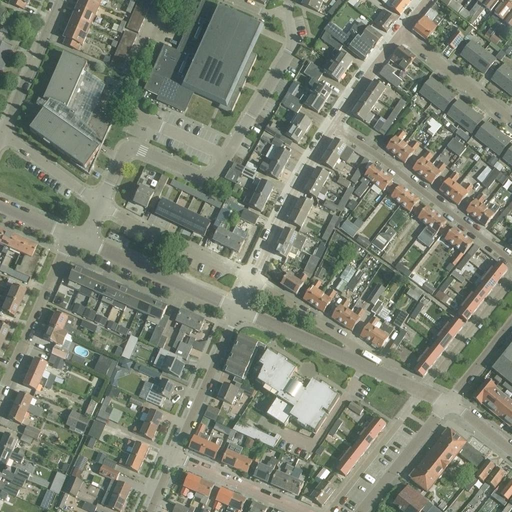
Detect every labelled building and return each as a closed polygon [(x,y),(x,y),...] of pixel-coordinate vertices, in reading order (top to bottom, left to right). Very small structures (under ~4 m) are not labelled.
[(11,0),(10,5),(24,11),(26,5),(28,6),(30,0),(11,0)] [(95,17),(98,9),(99,7),(84,0),(81,0),(78,9),(95,17)] [(314,0),(304,0),(302,6),(318,13),(322,3),(314,0)] [(350,0),(348,4),(353,8),(359,0),(350,0)] [(400,16),(410,3),(405,0),(382,0),(381,1),(382,2),(392,10),(400,16)] [(463,8),(463,9),(468,2),(465,0),(463,0),(459,6),(456,4),(459,0),(453,0),(453,1),(452,1),(448,7),(458,15),(463,8)] [(477,0),(479,1),(469,14),(463,9),(458,15),(467,23),(470,20),(471,21),(487,0),(477,0)] [(501,0),(487,0),(471,21),(469,23),(468,25),(471,28),(486,9),(491,13),(495,7),(501,0)] [(329,6),(333,8),(337,11),(342,4),(338,1),(336,4),(333,1),(329,6)] [(148,13),(150,7),(138,2),(136,8),(148,13)] [(511,7),(505,2),(498,10),(495,14),(491,19),(496,23),(485,36),(490,40),(490,41),(493,36),(499,29),(499,30),(511,12),(511,7)] [(179,54),(176,52),(164,47),(150,77),(152,78),(147,90),(161,97),(159,101),(184,112),(193,91),(221,104),(219,110),(231,115),(257,57),(249,54),(261,28),(205,3),(202,10),(199,8),(179,54)] [(145,18),(148,13),(136,8),(133,13),(145,18)] [(328,14),(332,17),(337,11),(333,8),(328,14)] [(91,26),(95,17),(78,9),(73,19),(91,26)] [(430,10),(414,30),(415,33),(426,42),(438,27),(433,23),(438,16),(430,10)] [(396,21),(388,15),(383,11),(373,24),(379,28),(387,34),(396,21)] [(502,32),(503,31),(507,26),(511,30),(511,12),(499,30),(502,32)] [(143,24),(145,18),(133,13),(131,19),(143,24)] [(87,36),(89,31),(91,26),(73,19),(69,28),(87,36)] [(140,29),(143,24),(131,19),(129,24),(140,29)] [(118,31),(122,32),(126,24),(122,22),(118,31)] [(364,62),(382,39),(369,28),(366,32),(356,25),(347,37),(330,23),(324,31),(364,62)] [(138,35),(140,29),(129,24),(126,30),(138,35)] [(82,47),(87,36),(69,28),(64,39),(66,40),(64,46),(78,52),(80,46),(82,47)] [(458,31),(446,45),(454,51),(466,37),(467,36),(472,31),(469,28),(465,33),(459,29),(458,31)] [(134,43),(137,38),(125,33),(123,38),(134,43)] [(331,63),(345,73),(353,63),(345,57),(338,53),(342,48),(329,39),(330,37),(326,33),(321,41),(324,43),(338,53),(331,63)] [(500,42),(493,36),(490,41),(489,42),(499,50),(502,46),(499,43),(500,42)] [(132,49),(134,43),(123,38),(120,44),(132,49)] [(467,48),(461,56),(472,66),(485,51),(480,47),(473,41),(467,48)] [(10,49),(0,44),(0,72),(1,71),(0,70),(0,68),(2,64),(3,65),(10,49)] [(130,54),(132,49),(120,44),(118,49),(130,54)] [(501,51),(506,55),(511,50),(505,46),(501,51)] [(405,72),(409,67),(415,59),(401,48),(390,61),(398,67),(405,72)] [(127,60),(130,54),(118,49),(116,55),(127,60)] [(485,51),(472,66),(484,75),(491,67),(497,60),(485,51)] [(496,59),(501,63),(506,56),(501,52),(496,59)] [(89,176),(94,165),(113,122),(112,122),(112,123),(95,111),(105,87),(84,72),(87,65),(64,55),(44,101),(39,99),(36,105),(45,111),(30,131),(86,171),(84,173),(89,176)] [(125,65),(127,60),(116,55),(113,60),(125,65)] [(122,71),(125,65),(113,60),(111,66),(122,71)] [(338,83),(345,73),(331,63),(324,72),(330,77),(338,83)] [(307,69),(320,78),(324,72),(310,64),(307,69)] [(503,90),(511,79),(511,72),(504,65),(498,73),(492,81),(503,90)] [(388,82),(397,89),(402,83),(392,76),(395,72),(387,66),(379,76),(388,82)] [(313,89),(310,93),(325,103),(332,93),(323,88),(316,83),(320,78),(307,69),(303,75),(313,81),(309,87),(313,89)] [(511,97),(511,79),(503,90),(511,97)] [(433,102),(443,89),(431,80),(425,88),(421,93),(433,102)] [(378,101),(386,90),(375,82),(367,94),(378,101)] [(445,111),(448,106),(455,98),(443,89),(433,102),(445,111)] [(318,114),(325,103),(310,93),(306,99),(303,97),(299,102),(289,96),(286,101),(299,110),(303,104),(318,114)] [(371,112),(378,101),(367,94),(360,104),(371,112)] [(394,112),(398,115),(407,103),(402,100),(394,112)] [(282,106),(296,115),(299,110),(286,101),(282,106)] [(460,124),(471,111),(459,102),(452,110),(449,115),(460,124)] [(352,115),(363,123),(369,114),(371,112),(360,104),(352,115)] [(472,134),(476,128),(482,120),(471,111),(460,124),(472,134)] [(398,115),(394,112),(388,121),(387,123),(391,126),(398,115)] [(296,115),(290,125),(305,135),(312,124),(303,119),(296,115)] [(383,136),(389,128),(391,126),(387,123),(388,121),(382,117),(373,130),(383,136)] [(443,120),(440,124),(452,133),(455,130),(443,120)] [(436,123),(427,134),(432,138),(441,127),(436,123)] [(477,137),(488,146),(498,133),(487,124),(480,132),(477,137)] [(290,125),(283,135),(290,140),(298,145),(305,135),(290,125)] [(279,141),(283,135),(270,127),(266,132),(279,141)] [(395,157),(406,144),(401,141),(406,134),(402,130),(392,142),(386,150),(395,157)] [(488,146),(500,156),(510,142),(498,133),(488,146)] [(264,134),(260,140),(271,146),(271,145),(274,140),(264,134)] [(274,140),(271,145),(272,146),(280,150),(283,144),(274,140)] [(459,158),(466,150),(458,143),(454,140),(453,140),(447,148),(459,158)] [(341,156),(347,148),(335,141),(328,152),(340,159),(341,156)] [(406,144),(395,157),(405,165),(420,145),(415,142),(410,148),(406,144)] [(272,162),(284,169),(291,156),(282,151),(279,150),(279,151),(273,147),(266,159),(272,162)] [(428,151),(413,171),(422,178),(432,166),(428,162),(433,155),(428,151)] [(332,170),(340,159),(328,152),(321,163),(330,169),(332,170)] [(493,157),(488,163),(493,167),(498,161),(493,157)] [(365,159),(359,168),(351,180),(357,184),(365,169),(369,162),(365,159)] [(245,169),(255,174),(257,168),(252,166),(254,161),(250,160),(245,169)] [(266,175),(269,176),(277,181),(284,169),(272,162),(269,169),(263,165),(260,171),(267,174),(266,175)] [(369,162),(365,169),(368,172),(374,166),(369,162)] [(437,170),(432,166),(422,178),(431,186),(438,178),(447,167),(442,163),(437,170)] [(494,168),(493,168),(499,173),(503,168),(497,163),(494,168)] [(255,195),(267,201),(274,188),(262,182),(262,183),(255,179),(257,175),(255,174),(245,169),(234,164),(231,170),(254,182),(252,185),(259,189),(255,195)] [(366,187),(371,181),(374,184),(383,173),(374,166),(368,172),(368,173),(360,183),(362,185),(354,195),(360,199),(368,189),(366,187)] [(481,184),(492,172),(487,168),(476,180),(481,184)] [(326,175),(317,170),(311,181),(323,188),(329,176),(326,175)] [(488,190),(500,175),(494,170),(482,186),(488,190)] [(393,181),(383,173),(374,184),(384,192),(386,190),(389,193),(394,187),(390,184),(393,181)] [(455,173),(445,184),(439,192),(449,199),(459,187),(454,184),(460,177),(455,173)] [(162,176),(158,185),(154,194),(142,188),(134,204),(147,210),(147,208),(153,211),(168,179),(162,176)] [(343,199),(348,202),(355,189),(350,186),(351,184),(341,178),(338,184),(348,189),(343,199)] [(182,192),(185,187),(172,181),(170,186),(182,192)] [(304,193),(313,198),(317,200),(320,194),(325,196),(328,191),(323,188),(311,181),(304,193)] [(458,207),(464,199),(473,188),(469,184),(463,191),(459,187),(449,199),(458,207)] [(242,188),(236,185),(232,193),(238,196),(242,188)] [(394,187),(389,193),(393,196),(391,198),(401,206),(410,194),(400,186),(398,190),(394,187)] [(185,187),(182,192),(194,198),(196,193),(185,187)] [(37,207),(42,196),(36,193),(31,205),(37,207)] [(196,193),(194,198),(206,203),(208,198),(196,193)] [(410,194),(401,206),(410,214),(412,211),(415,214),(421,207),(417,205),(419,202),(410,194)] [(472,205),(466,213),(475,220),(485,208),(480,205),(486,198),(481,194),(472,205)] [(261,213),(267,201),(255,195),(252,201),(246,198),(243,204),(249,207),(249,208),(261,213)] [(64,198),(58,206),(69,213),(74,205),(64,198)] [(221,212),(227,201),(226,201),(224,206),(208,198),(206,203),(217,209),(212,219),(217,221),(221,212)] [(229,199),(228,202),(239,208),(241,205),(229,199)] [(338,217),(341,212),(342,213),(348,202),(343,199),(338,208),(327,202),(324,206),(335,213),(336,210),(337,211),(335,216),(338,217)] [(313,206),(310,204),(301,200),(295,212),(307,218),(313,206)] [(244,210),(228,202),(227,201),(217,221),(223,224),(224,224),(231,209),(242,214),(244,210)] [(352,207),(357,212),(364,206),(359,201),(352,207)] [(157,214),(169,220),(174,208),(163,202),(161,205),(157,214)] [(475,220),(485,228),(491,220),(500,209),(495,205),(489,212),(485,208),(475,220)] [(421,207),(415,214),(420,217),(418,219),(428,227),(437,215),(427,208),(425,211),(421,207)] [(169,220),(180,226),(186,214),(174,208),(169,220)] [(502,215),(507,218),(511,212),(507,208),(502,215)] [(259,217),(250,213),(244,210),(242,214),(240,219),(254,226),(259,217)] [(302,230),(307,218),(295,212),(289,224),(302,230)] [(186,214),(180,226),(192,231),(198,219),(186,214)] [(442,235),(447,229),(444,226),(446,223),(437,215),(428,227),(437,235),(439,232),(442,235)] [(507,218),(502,215),(497,221),(502,225),(507,218)] [(333,231),(335,227),(339,218),(334,216),(328,229),(333,231)] [(340,216),(339,218),(335,227),(339,231),(347,221),(340,216)] [(204,237),(208,228),(210,225),(198,219),(192,231),(204,237)] [(341,230),(352,240),(360,230),(364,225),(358,220),(354,225),(353,227),(347,222),(341,230)] [(232,236),(225,233),(228,227),(224,224),(223,224),(220,231),(218,230),(213,242),(226,248),(232,236)] [(333,231),(328,229),(322,240),(327,242),(333,231)] [(379,235),(372,245),(382,253),(389,244),(392,246),(395,242),(392,240),(396,235),(389,229),(385,235),(379,235)] [(445,241),(454,248),(463,236),(454,229),(451,232),(447,229),(442,235),(447,238),(445,241)] [(285,230),(280,242),(299,251),(299,252),(301,252),(306,240),(285,230)] [(0,246),(4,248),(1,254),(6,256),(8,250),(9,250),(14,237),(3,232),(0,238),(0,246)] [(238,239),(232,236),(226,248),(239,254),(247,236),(241,233),(238,239)] [(454,267),(458,262),(467,252),(473,244),(463,236),(454,248),(459,253),(450,264),(454,267)] [(19,255),(25,242),(14,237),(9,250),(19,255)] [(356,242),(366,249),(370,244),(360,237),(356,242)] [(28,285),(39,259),(43,250),(25,242),(19,255),(25,257),(20,269),(17,267),(14,272),(12,271),(10,277),(28,285)] [(274,254),(286,260),(289,254),(296,257),(299,252),(299,251),(280,242),(274,254)] [(467,255),(468,256),(463,262),(466,265),(471,259),(472,259),(480,249),(475,245),(467,255)] [(320,261),(325,249),(320,246),(314,258),(320,261)] [(305,272),(310,275),(313,276),(320,261),(314,258),(310,268),(298,263),(296,269),(305,272)] [(466,265),(463,262),(458,268),(461,271),(466,265)] [(487,276),(497,284),(507,271),(499,264),(494,270),(492,269),(487,276)] [(398,265),(395,269),(403,275),(406,270),(398,265)] [(1,266),(0,269),(0,272),(10,277),(12,271),(1,266)] [(67,287),(79,293),(89,270),(84,268),(82,271),(76,268),(67,287)] [(319,268),(315,277),(321,280),(325,271),(319,268)] [(90,298),(93,292),(99,278),(92,276),(94,272),(89,270),(79,293),(90,298)] [(406,270),(403,275),(408,279),(412,274),(407,270),(406,270)] [(451,276),(468,291),(472,286),(454,271),(451,276)] [(288,276),(281,286),(296,296),(302,288),(303,286),(303,285),(308,278),(310,275),(305,272),(298,282),(288,276)] [(349,286),(346,288),(353,293),(365,276),(358,272),(349,286)] [(421,288),(425,283),(415,276),(411,281),(421,288)] [(483,284),(478,290),(487,297),(497,284),(487,276),(482,282),(483,284)] [(93,292),(104,297),(111,280),(106,278),(105,281),(99,278),(93,292)] [(445,285),(449,288),(454,281),(450,278),(445,285)] [(14,283),(8,280),(5,288),(11,290),(6,300),(19,305),(25,292),(13,287),(14,283)] [(104,297),(115,302),(121,288),(115,286),(116,282),(111,280),(104,297)] [(316,281),(303,300),(313,307),(321,294),(317,291),(322,284),(316,281)] [(346,288),(349,286),(342,281),(335,290),(342,295),(346,288)] [(374,307),(385,290),(384,290),(386,287),(381,283),(379,286),(378,285),(367,302),(374,307)] [(426,283),(422,289),(431,296),(436,291),(426,283)] [(438,301),(444,294),(449,288),(445,285),(434,298),(438,301)] [(124,312),(126,307),(134,290),(129,288),(127,291),(121,288),(115,302),(113,308),(124,312)] [(126,307),(138,312),(144,298),(137,295),(139,292),(134,290),(126,307)] [(327,298),(321,294),(313,307),(323,314),(336,294),(331,290),(327,298)] [(466,302),(477,310),(487,297),(478,290),(474,296),(472,295),(466,302)] [(146,322),(156,300),(151,298),(150,301),(144,298),(138,312),(149,317),(146,322)] [(332,319),(341,325),(350,312),(346,310),(350,303),(345,299),(332,319)] [(19,305),(6,300),(2,310),(0,309),(0,316),(1,313),(13,319),(19,305)] [(156,300),(146,322),(157,327),(154,333),(162,337),(170,319),(163,316),(167,308),(160,305),(161,302),(156,300)] [(375,316),(383,304),(378,301),(371,313),(375,316)] [(458,316),(467,323),(477,310),(466,302),(461,308),(463,310),(458,316)] [(420,304),(415,311),(420,314),(425,307),(420,304)] [(76,305),(72,313),(82,317),(85,309),(76,305)] [(390,313),(383,308),(378,317),(384,321),(390,313)] [(87,309),(83,318),(93,322),(96,314),(87,309)] [(341,325),(352,332),(365,312),(359,309),(355,316),(350,312),(341,325)] [(185,334),(185,335),(194,316),(182,311),(176,324),(183,327),(173,349),(178,351),(178,350),(181,344),(185,336),(184,335),(185,334)] [(416,321),(420,314),(415,311),(411,318),(416,321)] [(400,329),(408,316),(402,312),(393,325),(400,329)] [(82,334),(76,331),(71,328),(74,322),(56,314),(50,327),(68,335),(80,340),(82,334)] [(98,316),(95,323),(104,327),(107,320),(98,316)] [(194,316),(185,335),(190,336),(192,331),(199,334),(204,321),(194,316)] [(140,330),(143,319),(138,317),(135,329),(140,330)] [(379,321),(373,318),(360,338),(370,344),(382,327),(377,324),(379,321)] [(453,340),(463,327),(455,320),(450,326),(448,325),(442,332),(453,340)] [(98,336),(101,330),(85,322),(82,328),(98,336)] [(110,322),(106,328),(115,332),(118,326),(110,322)] [(382,327),(370,344),(380,351),(393,331),(383,325),(382,327)] [(0,342),(2,343),(8,330),(0,326),(0,342)] [(118,326),(115,332),(126,337),(129,331),(118,326)] [(68,335),(50,327),(44,340),(62,348),(68,335)] [(398,338),(402,342),(407,334),(403,331),(398,338)] [(443,353),(453,340),(442,332),(437,339),(439,340),(434,346),(443,353)] [(126,358),(134,361),(144,340),(136,336),(126,358)] [(218,400),(227,404),(232,406),(235,398),(240,400),(243,394),(253,399),(256,392),(241,386),(244,384),(245,381),(242,381),(256,349),(264,353),(266,348),(263,346),(258,344),(240,336),(237,344),(238,345),(236,349),(235,348),(231,356),(233,357),(231,361),(229,360),(226,368),(228,369),(225,374),(235,378),(233,382),(236,384),(234,389),(224,385),(218,400)] [(161,350),(162,351),(167,339),(161,337),(156,348),(161,350)] [(196,340),(191,338),(187,347),(181,344),(178,350),(189,355),(192,349),(195,343),(196,340)] [(391,358),(398,348),(402,342),(398,338),(387,355),(391,358)] [(511,344),(492,370),(500,376),(511,386),(511,344)] [(149,345),(147,349),(159,355),(153,368),(179,379),(184,367),(175,363),(177,357),(187,361),(189,355),(178,350),(178,351),(175,356),(162,351),(161,350),(156,348),(149,345)] [(422,358),(433,366),(443,353),(434,346),(430,352),(428,351),(422,358)] [(74,356),(56,348),(52,355),(71,363),(74,356)] [(118,348),(114,356),(119,359),(123,350),(118,348)] [(329,415),(339,399),(331,393),(331,392),(323,387),(322,388),(313,382),(311,386),(310,385),(309,387),(295,378),(296,376),(295,375),(297,372),(287,365),(288,364),(279,358),(278,359),(268,353),(259,367),(265,371),(257,383),(265,389),(268,385),(282,394),(267,416),(285,428),(291,419),(316,435),(326,419),(321,415),(323,412),(329,415)] [(66,362),(52,356),(49,363),(54,365),(53,368),(62,372),(66,362)] [(101,356),(94,373),(105,378),(106,377),(109,378),(115,364),(112,362),(113,361),(101,356)] [(419,366),(414,372),(423,379),(433,366),(422,358),(417,364),(419,366)] [(35,360),(29,373),(42,379),(48,365),(35,360)] [(159,381),(161,376),(141,367),(140,368),(138,372),(138,373),(159,381)] [(23,386),(33,390),(36,392),(39,386),(50,391),(53,384),(47,381),(42,379),(29,373),(23,386)] [(50,375),(49,378),(47,381),(53,384),(54,382),(56,378),(50,375)] [(485,380),(471,398),(480,405),(493,388),(494,388),(485,380)] [(169,401),(175,387),(163,382),(160,389),(153,386),(146,402),(162,408),(166,399),(169,401)] [(493,388),(480,405),(489,411),(502,395),(493,388)] [(33,399),(29,398),(20,394),(14,407),(27,413),(26,414),(38,419),(40,412),(29,407),(33,399)] [(108,395),(107,398),(106,398),(103,405),(108,408),(113,397),(108,395)] [(502,395),(489,411),(498,418),(511,402),(502,395)] [(143,402),(132,397),(129,403),(141,408),(143,402)] [(92,400),(84,417),(90,420),(98,403),(92,400)] [(511,403),(511,402),(498,418),(506,425),(511,418),(511,403)] [(360,416),(363,411),(352,403),(348,409),(360,416)] [(106,425),(108,420),(118,425),(122,414),(108,408),(103,405),(96,421),(106,425)] [(9,420),(18,424),(21,426),(26,414),(27,413),(14,407),(9,420)] [(220,412),(218,411),(209,407),(206,412),(210,414),(217,417),(220,412)] [(145,424),(157,429),(163,417),(144,408),(142,413),(149,416),(145,424)] [(77,430),(84,433),(90,421),(83,418),(77,430)] [(365,426),(378,436),(386,426),(376,419),(371,426),(367,423),(365,426)] [(329,435),(325,440),(333,445),(337,440),(341,433),(338,431),(343,424),(338,421),(329,435)] [(88,437),(93,439),(105,445),(111,435),(103,432),(106,427),(95,422),(88,437)] [(233,430),(274,449),(281,438),(277,436),(274,440),(237,423),(233,430)] [(152,442),(157,429),(145,424),(142,432),(135,428),(133,433),(152,442)] [(202,456),(207,443),(209,438),(202,435),(205,428),(200,425),(189,450),(202,456)] [(361,440),(370,446),(378,436),(365,426),(362,428),(366,431),(360,439),(362,440),(361,440)] [(37,441),(40,433),(27,427),(23,435),(37,441)] [(224,428),(221,434),(229,438),(229,437),(231,431),(224,428)] [(477,469),(479,467),(485,459),(448,429),(442,437),(443,437),(415,472),(414,471),(409,479),(427,493),(444,472),(444,473),(450,465),(458,455),(477,469)] [(0,447),(0,448),(12,454),(18,440),(6,435),(0,447)] [(30,445),(32,440),(23,436),(21,441),(30,445)] [(249,439),(245,447),(251,450),(255,442),(249,439)] [(93,450),(96,442),(91,440),(87,448),(93,450)] [(207,443),(202,456),(214,461),(223,442),(218,440),(215,447),(207,443)] [(353,450),(362,457),(370,446),(361,440),(353,450)] [(135,449),(131,457),(143,462),(149,449),(130,441),(127,446),(135,449)] [(230,445),(226,455),(222,464),(234,470),(239,458),(239,457),(242,450),(230,445)] [(321,447),(316,455),(320,458),(325,450),(321,447)] [(24,459),(18,456),(12,454),(0,448),(0,463),(7,467),(10,460),(21,465),(24,459)] [(21,450),(18,456),(24,459),(27,452),(21,450)] [(353,467),(362,457),(353,450),(352,452),(351,450),(344,460),(353,467)] [(99,455),(95,463),(102,466),(106,458),(99,455)] [(239,458),(234,470),(247,475),(251,467),(255,469),(260,458),(255,456),(252,463),(239,458)] [(119,466),(129,470),(138,474),(143,462),(131,457),(128,464),(121,461),(119,466)] [(83,471),(88,461),(81,458),(76,468),(83,471)] [(117,464),(105,459),(103,465),(114,470),(117,464)] [(259,466),(258,469),(254,478),(268,484),(273,472),(272,472),(275,466),(277,467),(279,463),(271,459),(269,464),(268,463),(265,469),(259,466)] [(337,472),(345,478),(353,467),(344,460),(340,464),(342,466),(337,472)] [(484,483),(490,476),(496,468),(487,461),(465,490),(469,493),(479,480),(484,483)] [(277,473),(271,486),(285,492),(294,469),(287,465),(285,470),(287,471),(285,477),(277,473)] [(107,493),(126,501),(131,489),(116,482),(120,474),(103,467),(99,475),(112,481),(107,493)] [(31,475),(18,469),(15,475),(28,482),(31,475)] [(294,469),(285,492),(298,497),(304,485),(298,483),(302,472),(294,469)] [(495,489),(500,483),(506,475),(497,469),(475,497),(479,500),(490,486),(495,489)] [(58,474),(56,479),(65,482),(67,478),(58,474)] [(0,482),(3,476),(0,475),(0,490),(2,492),(8,494),(16,498),(19,491),(0,483),(0,482)] [(181,495),(186,497),(189,491),(196,494),(194,498),(195,498),(202,482),(189,476),(181,495)] [(337,479),(332,476),(326,483),(324,482),(317,491),(328,500),(335,490),(331,487),(337,479)] [(21,487),(24,481),(14,477),(11,483),(21,487)] [(71,478),(64,493),(76,498),(83,483),(71,478)] [(501,484),(491,497),(504,508),(511,497),(511,480),(506,488),(501,484)] [(195,498),(202,501),(201,504),(206,506),(214,487),(202,482),(195,498)] [(92,492),(104,495),(106,488),(94,485),(92,492)] [(429,511),(438,511),(408,487),(394,505),(399,510),(398,511),(400,511),(401,511),(421,511),(422,511),(421,511),(429,511)] [(221,505),(228,508),(234,496),(221,490),(213,510),(218,511),(221,505)] [(313,501),(322,508),(328,500),(317,491),(315,494),(306,490),(303,496),(311,499),(313,501)] [(101,505),(111,510),(116,511),(121,511),(126,501),(107,493),(101,505)] [(57,509),(64,511),(65,511),(67,507),(64,506),(69,497),(64,494),(57,509)] [(241,511),(242,510),(246,501),(234,496),(228,508),(236,511),(235,511),(241,511)] [(303,496),(300,502),(311,507),(313,501),(311,499),(303,496)] [(508,511),(510,511),(511,508),(511,501),(503,511),(508,511)] [(87,511),(94,511),(97,508),(85,503),(82,510),(87,511)]
